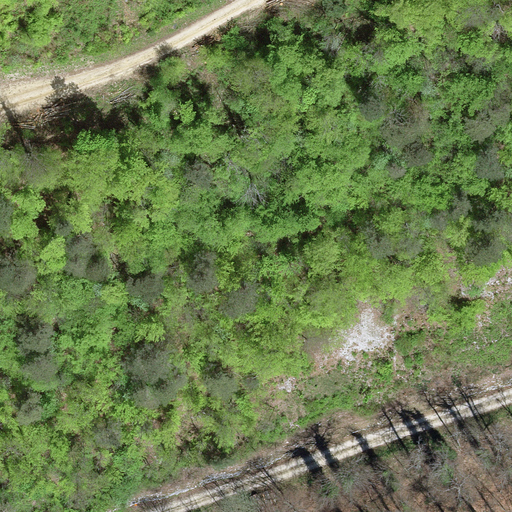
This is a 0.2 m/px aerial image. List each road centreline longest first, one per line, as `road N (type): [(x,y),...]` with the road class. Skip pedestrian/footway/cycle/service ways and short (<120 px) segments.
road 1 (track): [(160,511),(511,395)]
road 2 (track): [(0,107),(112,69),(252,0)]
